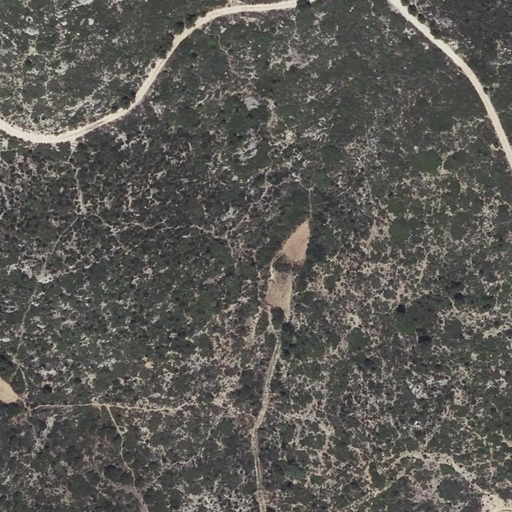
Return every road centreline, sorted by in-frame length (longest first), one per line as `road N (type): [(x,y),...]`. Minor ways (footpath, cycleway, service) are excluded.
road 1 (track): [(0,123),(38,139),(81,132),(116,115),(203,17),(311,0)]
road 2 (track): [(511,150),(468,71),(399,0)]
